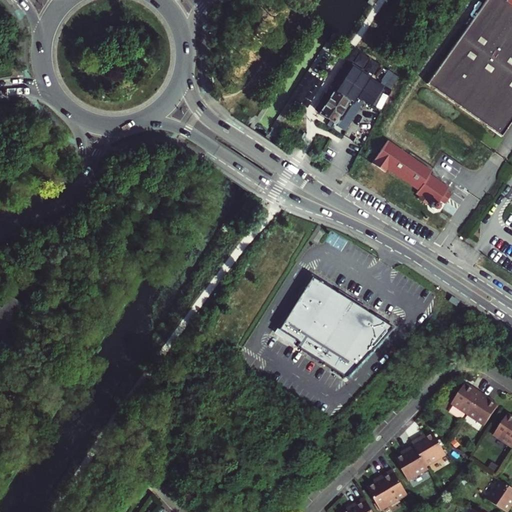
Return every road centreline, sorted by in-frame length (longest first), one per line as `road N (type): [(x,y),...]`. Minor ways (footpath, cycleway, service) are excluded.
road 1 (secondary): [(143,122),(195,136),(268,186),(399,247),(511,322)]
road 2 (secondary): [(511,305),(223,128),(196,103),(186,71)]
road 3 (residential): [(309,511),(449,369),(483,366),(511,382)]
